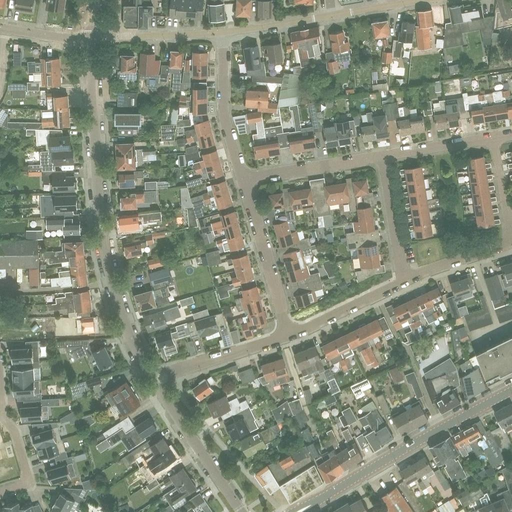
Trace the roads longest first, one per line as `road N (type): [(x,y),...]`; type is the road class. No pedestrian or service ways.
road 1 (residential): [(160,380),(121,314),(105,251),(94,37)]
road 2 (tertiary): [(299,511),(511,391)]
road 3 (residential): [(286,337),(242,179)]
road 4 (residential): [(243,511),(160,380)]
road 5 (residential): [(242,179),(223,115),(223,32)]
road 6 (residential): [(242,179),(381,156)]
road 7 (residential): [(160,380),(286,337)]
road 8 (residential): [(286,337),(406,281)]
road 9 (residential): [(223,32),(94,37)]
road 10 (residential): [(0,492),(27,480),(3,420),(0,386)]
road 11 (residential): [(406,281),(381,156)]
